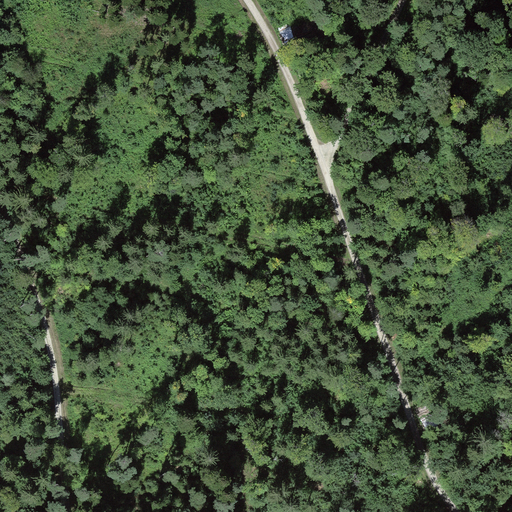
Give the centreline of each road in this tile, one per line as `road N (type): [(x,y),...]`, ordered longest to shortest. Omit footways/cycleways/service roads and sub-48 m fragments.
road 1 (track): [(454,511),(433,483),(277,49),(247,0)]
road 2 (track): [(0,377),(246,416),(410,416)]
road 3 (track): [(67,511),(49,353),(0,204)]
road 4 (track): [(323,170),(405,0)]
